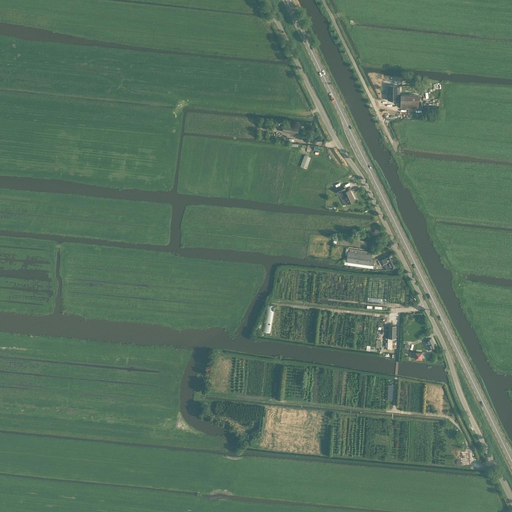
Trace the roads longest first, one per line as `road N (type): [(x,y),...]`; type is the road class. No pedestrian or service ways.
road 1 (unclassified): [(511,504),(447,357),(263,0)]
road 2 (primary): [(511,463),(285,0)]
road 3 (unclassified): [(322,0),(396,154)]
